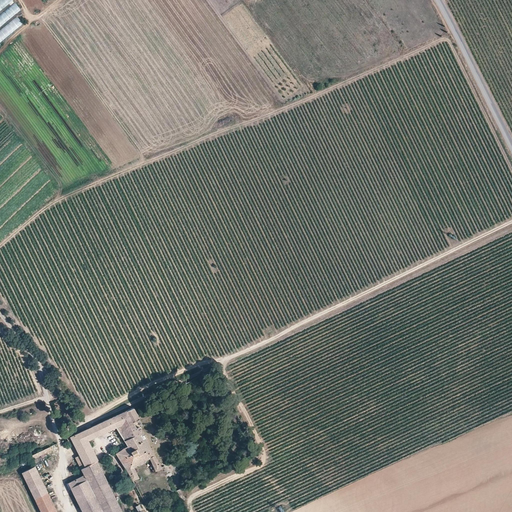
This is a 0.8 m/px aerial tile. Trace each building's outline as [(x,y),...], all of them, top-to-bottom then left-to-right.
[(23,12),(12,0),(0,0),(0,42),(15,29),(17,31),(24,25),(17,17),(23,12)] [(140,418),(134,407),(128,410),(133,421),(140,418)] [(136,427),(133,421),(128,410),(95,425),(85,429),(67,438),(69,443),(71,442),(78,455),(75,458),(83,475),(69,483),(82,511),(122,511),(97,461),(98,460),(88,440),(116,427),(127,446),(116,453),(133,480),(139,477),(134,467),(149,459),(155,471),(162,468),(140,426),(136,427)] [(52,450),(50,446),(29,456),(31,460),(41,455),(42,458),(47,456),(45,452),(52,450)] [(57,511),(35,466),(21,472),(40,511),(57,511)]
